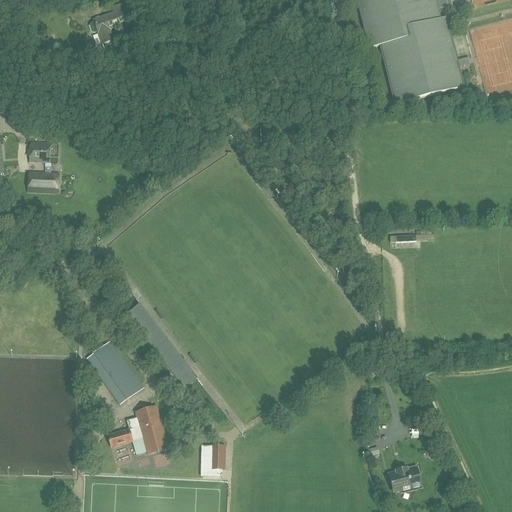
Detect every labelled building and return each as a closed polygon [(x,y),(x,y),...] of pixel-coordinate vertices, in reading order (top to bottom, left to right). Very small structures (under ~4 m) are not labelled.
[(394,105),(464,88),(459,67),(470,64),(468,58),(458,61),(447,18),(441,19),(436,0),(356,0),(368,49),(379,46),(394,105)] [(107,48),(106,43),(113,41),(110,30),(127,23),(128,25),(135,22),(128,1),(111,7),(114,13),(93,21),(94,22),(92,23),(90,25),(93,33),(95,33),(97,33),(101,45),(102,44),(104,49),(107,48)] [(48,59),(46,46),(45,40),(33,41),(33,47),(27,48),(29,61),(32,61),(33,66),(37,66),(36,62),(45,60),(45,59),(48,59)] [(299,143),(298,125),(260,128),(261,142),(273,142),(273,145),(299,143)] [(48,163),(50,144),(30,143),(28,162),(48,163)] [(57,194),(59,174),(29,172),(27,192),(57,194)] [(86,359),(119,406),(143,389),(110,342),(86,359)] [(136,455),(147,452),(148,455),(168,449),(156,407),(136,413),(140,427),(108,436),(111,448),(133,442),(136,455)] [(441,455),(434,439),(423,444),(430,460),(441,455)] [(202,447),(201,470),(211,470),(222,471),(223,447),(212,446),(212,447),(202,447)] [(369,456),(379,454),(377,447),(367,450),(369,456)] [(387,474),(393,497),(423,490),(417,466),(387,474)]
